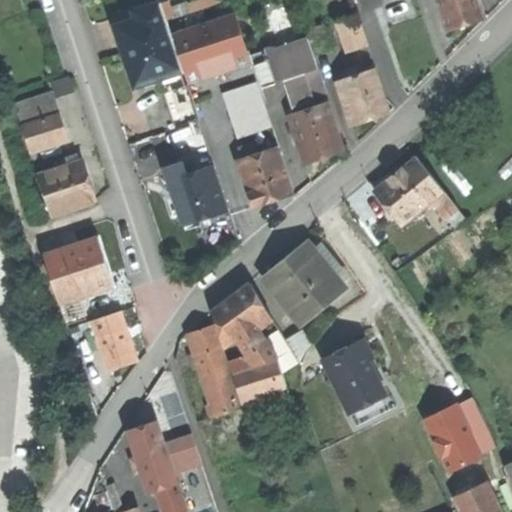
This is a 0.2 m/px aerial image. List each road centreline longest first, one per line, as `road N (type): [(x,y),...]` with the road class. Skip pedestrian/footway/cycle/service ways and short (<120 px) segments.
road 1 (residential): [(511,28),(379,159),(170,335)]
road 2 (residential): [(63,0),(170,335)]
road 3 (residential): [(170,335),(48,511)]
